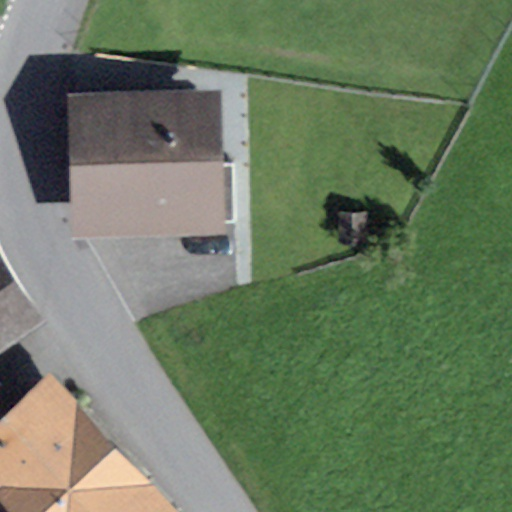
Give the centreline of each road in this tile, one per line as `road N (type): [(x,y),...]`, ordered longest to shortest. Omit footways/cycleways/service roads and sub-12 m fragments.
road 1 (tertiary): [(19,166),(40,248),(75,313),(206,511)]
road 2 (tertiary): [(59,0),(21,102),(19,166)]
